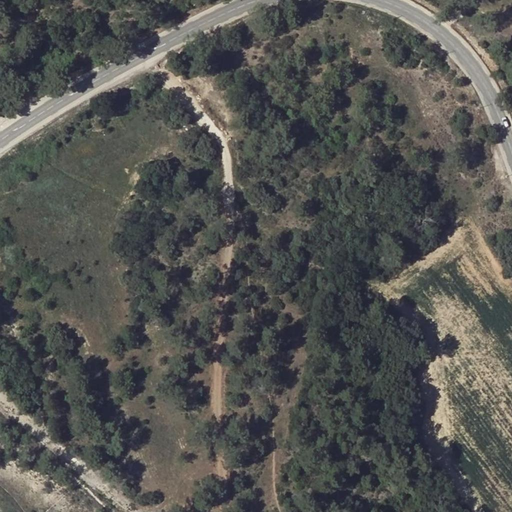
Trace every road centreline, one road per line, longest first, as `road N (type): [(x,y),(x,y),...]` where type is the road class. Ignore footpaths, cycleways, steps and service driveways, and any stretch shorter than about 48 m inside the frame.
road 1 (track): [(145,52),(212,121),(232,192),(217,393),(226,511)]
road 2 (secondary): [(263,0),(145,52),(0,140)]
road 3 (secondary): [(511,147),(485,81),(461,52),(436,28),(379,0)]
